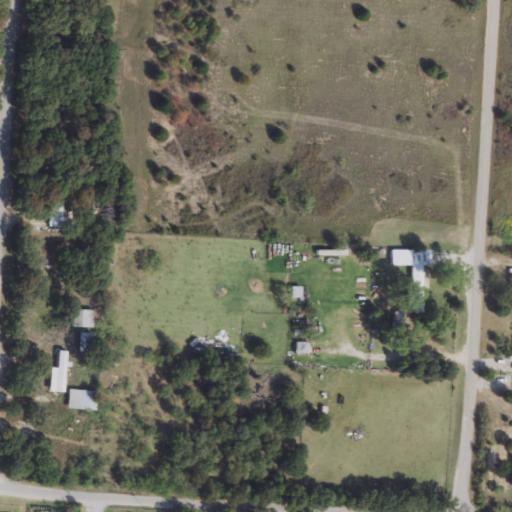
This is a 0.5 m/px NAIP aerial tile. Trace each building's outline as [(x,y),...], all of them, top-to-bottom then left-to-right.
[(48,224),(48,183),(62,183),(62,224),(48,224)] [(410,263),(403,263),(403,247),(428,248),(428,265),(424,265),(423,310),(409,310),(410,263)] [(289,296),(290,285),(298,286),(298,297),(289,296)] [(71,325),(71,307),(92,307),(92,325),(71,325)] [(91,349),(78,349),(78,331),(91,331),(91,349)] [(293,353),(293,340),(306,340),(306,353),(293,353)] [(48,365),(56,365),(56,348),(65,348),(65,391),(48,391),(48,365)] [(66,406),(68,387),(96,390),(94,410),(66,406)]
